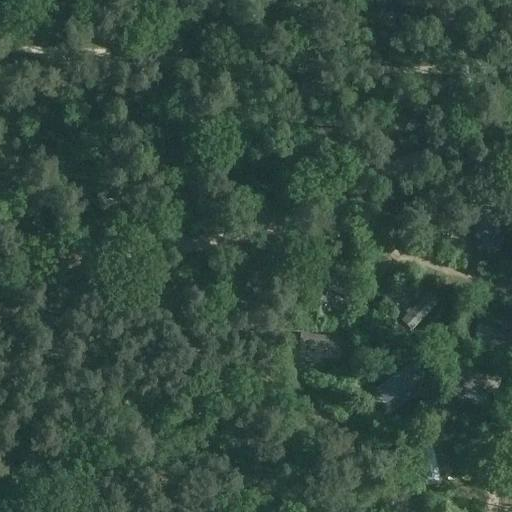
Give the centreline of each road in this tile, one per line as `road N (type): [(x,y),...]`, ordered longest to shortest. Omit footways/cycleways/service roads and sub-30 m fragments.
road 1 (track): [(258,227),(222,328),(155,413),(0,487)]
road 2 (track): [(258,227),(334,185),(511,118)]
road 3 (track): [(0,291),(168,245)]
